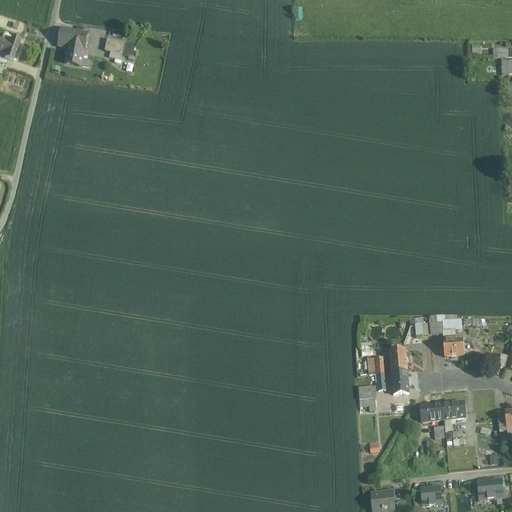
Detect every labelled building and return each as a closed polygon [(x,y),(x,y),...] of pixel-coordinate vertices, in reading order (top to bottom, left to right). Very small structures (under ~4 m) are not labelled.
[(88,35),(61,30),(58,47),(68,49),(84,51),(85,51),(88,35)] [(11,38),(10,40),(3,38),(2,40),(0,39),(0,53),(5,55),(4,58),(13,61),(20,41),(11,38)] [(125,44),(107,40),(105,51),(110,53),(122,56),(125,44)] [(84,51),(68,49),(66,64),(81,67),(84,51)] [(508,59),(508,51),(497,51),(497,59),(508,59)] [(122,56),(110,53),(109,59),(121,62),(122,56)] [(459,332),(459,323),(442,323),(443,324),(443,332),(455,332),(459,332)] [(443,324),(429,325),(430,337),(443,336),(443,332),(443,324)] [(455,332),(443,332),(443,336),(444,339),(443,339),(444,358),(464,357),(463,341),(456,341),(455,332)] [(405,352),(389,353),(391,375),(406,373),(405,352)] [(382,359),(375,360),(376,371),(383,370),(382,359)] [(375,360),(367,360),(368,377),(375,376),(376,376),(376,371),(375,360)] [(406,373),(391,375),(393,396),(408,395),(406,373)] [(376,376),(375,376),(377,392),(385,392),(384,375),(376,376)] [(442,406),(443,421),(444,421),(465,419),(464,404),(442,406)] [(442,406),(420,408),(421,424),(444,422),(444,421),(443,421),(442,406)] [(505,414),(497,415),(499,433),(507,432),(507,429),(506,429),(505,414)] [(443,428),(434,429),(435,440),(444,439),(443,428)] [(371,443),(371,453),(379,453),(380,443),(371,443)] [(501,481),(478,483),(479,500),(503,498),(501,481)] [(475,483),(465,484),(465,495),(476,495),(475,483)] [(420,489),(422,508),(442,506),(440,487),(420,489)] [(394,511),(392,492),(370,494),(372,511),(394,511)] [(404,511),(403,502),(396,503),(396,511),(404,511)]
